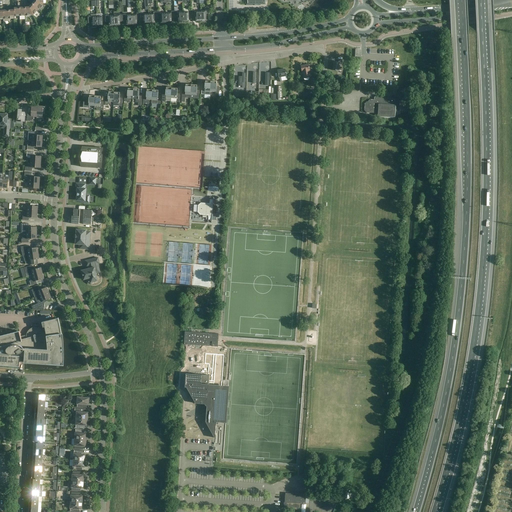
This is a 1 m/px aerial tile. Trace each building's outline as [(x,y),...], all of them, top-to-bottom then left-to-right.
[(38,10),(43,4),(34,1),(31,4),(38,10)] [(31,4),(28,7),(33,15),(38,10),(31,4)] [(28,7),(24,7),(25,16),(33,15),(28,7)] [(182,22),(184,22),(183,12),(178,12),(178,11),(177,11),(177,8),(174,9),(175,18),(178,18),(178,22),(179,22),(179,23),(182,22)] [(171,13),(166,13),(166,23),(168,23),(171,23),(172,22),(172,18),(175,18),(174,9),(172,9),(172,11),(171,11),(171,13)] [(200,11),(201,21),(202,21),(205,21),(207,21),(206,17),(209,17),(208,9),(206,9),(206,11),(200,11)] [(189,12),(183,12),(184,22),(185,22),(188,22),(189,22),(189,18),(192,17),(192,10),(189,10),(189,12)] [(195,10),(192,10),(192,17),(195,17),(195,21),(197,21),(197,22),(200,22),(200,21),(201,21),(200,11),(195,12),(195,10)] [(154,14),(149,14),(149,24),(150,24),(153,24),(153,23),(155,23),(155,19),(158,19),(157,12),(154,12),(154,14)] [(165,23),(166,23),(166,13),(161,13),(160,12),(157,12),(158,19),(161,19),(161,23),(162,23),(162,24),(165,23)] [(137,15),(131,15),(132,25),(133,25),(136,25),(136,24),(138,24),(137,20),(140,20),(140,13),(137,13),(137,15)] [(143,13),(140,13),(140,20),(143,20),(144,24),(145,24),(148,24),(149,24),(149,14),(143,14),(143,13)] [(119,16),(114,16),(115,25),(116,25),(116,26),(119,26),(119,25),(120,25),(120,21),(123,21),(123,14),(119,14),(119,16)] [(131,25),(132,25),(131,15),(126,15),(126,14),(123,14),(123,21),(123,22),(126,22),(126,25),(128,25),(131,25)] [(97,26),(97,17),(91,17),(91,15),(88,16),(88,23),(91,23),(92,27),(93,27),(96,27),(96,26),(97,26)] [(102,16),(97,17),(97,26),(99,26),(99,27),(102,27),(102,26),(103,26),(103,22),(106,22),(105,15),(102,15),(102,16)] [(115,25),(114,16),(109,16),(109,15),(105,15),(106,22),(109,22),(109,26),(110,26),(113,26),(115,25)] [(333,70),(343,71),(344,61),(339,61),(339,62),(334,61),(333,70)] [(309,65),(301,66),(302,71),(304,78),(311,77),(309,70),(310,70),(309,65)] [(281,77),(287,76),(285,69),(277,70),(279,77),(278,78),(278,82),(279,82),(280,82),(282,82),(282,81),(281,77)] [(210,92),(211,81),(205,81),(205,87),(202,87),(201,94),(210,95),(210,92)] [(211,81),(210,92),(216,92),(215,97),(219,98),(219,88),(216,88),(216,82),(211,81)] [(191,97),(191,85),(186,84),(185,91),(182,91),(182,102),(185,102),(185,97),(191,97)] [(197,85),(191,85),(191,97),(191,98),(199,99),(200,92),(196,91),(197,85)] [(166,87),(166,92),(163,92),(162,101),(166,101),(171,101),(172,88),(171,88),(171,87),(166,87)] [(133,99),(134,89),(128,88),(128,95),(124,95),(124,101),(127,101),(127,102),(130,102),(130,99),(133,99)] [(172,88),(171,101),(171,98),(177,99),(176,102),(179,102),(180,95),(177,95),(177,88),(172,88)] [(134,89),(133,99),(136,99),(135,103),(138,103),(138,106),(141,106),(142,96),(139,95),(139,89),(134,89)] [(152,100),(153,90),(147,90),(147,96),(143,96),(143,103),(149,103),(149,100),(152,100)] [(152,104),(154,104),(160,104),(161,97),(158,97),(158,90),(153,90),(152,100),(152,104)] [(114,102),(114,92),(109,92),(108,98),(105,98),(105,105),(108,105),(108,102),(114,102)] [(114,106),(116,106),(122,106),(122,99),(119,99),(120,92),(114,92),(114,102),(114,106)] [(94,106),(95,96),(89,95),(89,100),(87,100),(87,99),(84,98),(83,108),(90,108),(90,106),(94,106)] [(400,99),(388,98),(375,97),(375,95),(374,100),(370,99),(369,101),(369,102),(365,101),(364,112),(378,113),(380,116),(392,117),(395,115),(395,112),(399,113),(400,99)] [(95,96),(94,106),(97,106),(97,110),(104,110),(104,103),(100,103),(100,96),(95,96)] [(37,117),(37,106),(32,106),(31,114),(27,114),(27,121),(31,121),(31,120),(32,120),(33,119),(34,117),(37,117)] [(21,120),(20,121),(24,122),(25,114),(21,114),(22,110),(18,109),(18,110),(15,110),(15,109),(14,109),(14,119),(21,120)] [(9,137),(10,129),(11,120),(7,120),(8,114),(7,113),(6,113),(5,113),(4,114),(0,113),(0,125),(1,125),(1,128),(4,129),(3,137),(9,137)] [(32,137),(32,141),(42,141),(43,135),(34,135),(35,132),(28,131),(28,136),(29,137),(32,137)] [(42,141),(32,141),(31,144),(29,143),(27,145),(27,149),(33,150),(34,147),(42,147),(42,141)] [(103,148),(96,147),(82,146),(81,152),(81,155),(80,156),(80,157),(81,158),(80,162),(81,167),(102,168),(103,148)] [(30,161),(41,162),(41,156),(33,156),(33,152),(27,152),(27,157),(28,158),(30,158),(30,161)] [(41,162),(30,161),(30,167),(25,167),(25,170),(32,171),(32,167),(41,168),(41,162)] [(3,177),(2,188),(8,188),(9,180),(12,180),(12,172),(9,171),(9,177),(3,177)] [(29,176),(29,182),(40,183),(40,177),(32,176),(32,173),(25,172),(24,176),(29,176)] [(77,191),(77,193),(78,193),(78,194),(78,195),(77,195),(77,196),(77,200),(81,201),(81,202),(89,202),(90,202),(90,196),(90,194),(86,194),(87,187),(86,187),(86,183),(86,178),(80,177),(79,183),(77,183),(76,191),(77,191)] [(212,223),(212,220),(214,196),(213,196),(213,197),(210,196),(209,201),(208,201),(207,203),(201,203),(198,205),(197,212),(200,215),(206,216),(206,218),(208,218),(208,223),(211,223),(212,223)] [(27,205),(27,211),(38,212),(38,206),(38,204),(31,204),(31,206),(27,205)] [(72,216),(92,217),(92,210),(84,210),(80,210),(74,209),(73,213),(72,213),(72,216)] [(38,212),(27,211),(27,214),(24,214),(23,216),(22,220),(29,220),(29,217),(37,218),(38,212)] [(92,217),(72,216),(71,224),(79,224),(79,223),(83,224),(93,225),(93,218),(92,217)] [(26,233),(37,233),(37,227),(28,227),(28,223),(22,224),(22,229),(24,230),(26,230),(26,233)] [(76,238),(76,244),(79,244),(79,249),(83,249),(85,249),(89,249),(90,239),(90,236),(91,232),(86,231),(86,230),(77,229),(76,235),(77,235),(76,238)] [(37,233),(26,233),(26,236),(24,236),(22,238),(22,239),(21,239),(21,243),(29,242),(29,239),(37,239),(37,233)] [(23,255),(28,255),(38,253),(38,247),(29,248),(29,245),(21,247),(21,250),(23,255)] [(38,253),(28,255),(23,255),(25,260),(25,264),(29,263),(29,265),(37,264),(37,259),(39,259),(38,253)] [(82,271),(84,280),(87,279),(88,283),(90,284),(91,282),(98,280),(95,271),(100,270),(98,263),(99,263),(98,258),(88,260),(90,268),(82,271)] [(26,277),(32,276),(43,273),(41,267),(33,269),(32,265),(24,268),(26,277)] [(43,273),(32,276),(33,279),(31,280),(30,281),(31,286),(37,284),(36,281),(44,279),(43,273)] [(37,291),(39,296),(49,292),(47,287),(39,290),(38,287),(32,290),(33,293),(37,291)] [(49,292),(39,296),(35,298),(37,304),(36,304),(37,307),(44,307),(44,303),(44,301),(47,299),(48,300),(52,300),(49,292)] [(43,331),(42,330),(41,329),(40,328),(38,328),(37,327),(35,327),(34,327),(32,328),(31,328),(30,329),(29,330),(28,331),(27,332),(27,334),(26,335),(26,336),(26,338),(22,339),(19,331),(0,335),(0,365),(12,366),(20,367),(20,365),(20,356),(22,356),(22,357),(24,358),(24,363),(63,365),(63,357),(63,349),(62,342),(61,334),(60,326),(58,318),(42,322),(43,327),(45,327),(45,329),(46,333),(43,334),(43,333),(43,331)] [(184,344),(210,346),(210,342),(212,342),(212,346),(218,347),(218,339),(219,334),(185,331),(184,344)] [(195,403),(201,404),(202,401),(205,401),(206,400),(207,400),(207,399),(208,399),(209,385),(209,381),(209,375),(209,373),(202,373),(202,371),(186,370),(186,373),(185,387),(186,387),(195,403)] [(201,404),(203,404),(204,405),(204,406),(205,407),(206,408),(207,408),(206,422),(214,438),(215,438),(216,419),(226,420),(228,383),(221,382),(218,382),(211,381),(209,381),(209,385),(208,399),(207,399),(207,400),(206,400),(205,401),(202,401),(201,404)] [(77,404),(77,407),(86,408),(86,404),(88,404),(88,402),(89,402),(89,401),(90,401),(89,397),(87,397),(87,398),(78,397),(77,404)] [(77,412),(76,418),(87,419),(87,417),(88,417),(88,416),(88,413),(86,412),(86,409),(75,408),(75,412),(77,412)] [(87,419),(76,418),(76,424),(76,428),(85,429),(85,425),(87,425),(87,421),(87,419)] [(75,433),(75,439),(85,440),(85,438),(86,438),(86,437),(86,433),(84,433),(84,430),(76,429),(75,433)] [(34,441),(34,449),(43,449),(43,443),(42,443),(43,436),(33,435),(33,441),(34,441)] [(85,440),(75,439),(74,445),(75,445),(74,449),(83,450),(83,446),(86,446),(86,442),(85,442),(85,440)] [(74,454),(73,460),(84,461),(84,459),(85,459),(85,458),(85,454),(83,454),(83,451),(74,450),(74,454)] [(84,461),(73,460),(73,466),(73,470),(82,470),(82,467),(84,467),(85,463),(84,462),(84,461)] [(31,479),(30,484),(40,485),(40,478),(41,478),(41,472),(32,471),(32,479),(31,479)] [(72,474),(72,481),(83,481),(83,480),(84,479),(83,479),(84,475),(81,475),(82,471),(73,471),(73,474),(72,474)] [(83,481),(72,481),(72,487),(71,491),(80,491),(81,488),(83,488),(83,484),(82,483),(83,481)] [(71,495),(71,502),(81,502),(81,500),(82,500),(82,496),(80,496),(80,492),(71,492),(71,495)] [(306,494),(303,494),(285,493),(284,509),(300,510),(301,503),(305,504),(306,494)] [(81,502),(71,502),(70,508),(70,511),(77,511),(79,511),(79,508),(81,509),(82,505),(82,504),(81,504),(81,502)]
